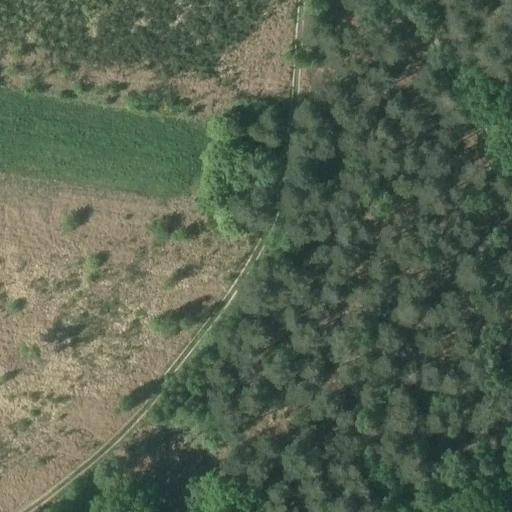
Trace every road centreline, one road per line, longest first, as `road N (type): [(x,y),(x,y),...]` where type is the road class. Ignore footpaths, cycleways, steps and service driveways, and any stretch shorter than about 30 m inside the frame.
road 1 (track): [(303,0),(284,163),(242,274),(210,330),(118,439),(24,511)]
road 2 (track): [(401,0),(511,161)]
